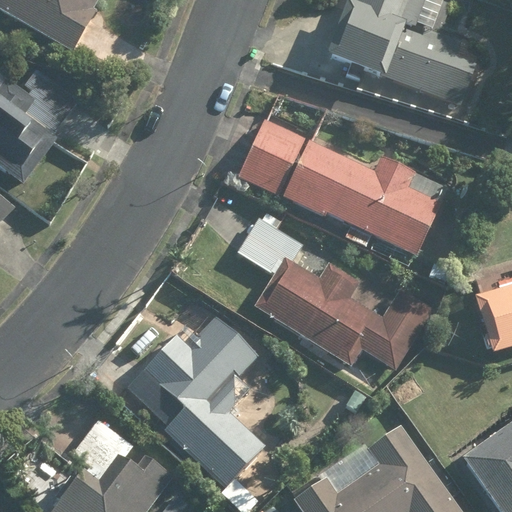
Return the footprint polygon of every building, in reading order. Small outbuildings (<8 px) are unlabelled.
[(0,0),(0,17),(71,57),(102,0),(0,0)] [(455,62),(461,44),(414,28),(423,0),(358,0),(335,67),(458,110),(473,68),(455,62)] [(0,176),(22,193),(83,111),(34,75),(20,94),(6,83),(0,78),(0,176)] [(237,186),(280,204),(415,262),(440,204),(410,191),(415,179),(378,163),(373,175),(305,146),(262,127),(237,186)] [(0,229),(12,216),(0,205),(0,229)] [(316,282),(283,263),(254,314),(348,367),(355,355),(397,378),(433,316),(396,295),(381,321),(353,306),(363,288),(325,266),(316,282)] [(511,287),(466,301),(484,362),(511,353),(511,287)] [(190,354),(178,342),(136,383),(148,394),(137,404),(222,492),(264,451),(229,415),(248,396),(238,385),(254,369),(215,329),(190,354)] [(511,511),(511,427),(454,467),(484,511),(511,511)] [(368,451),(379,467),(335,499),(324,482),(289,507),(292,511),(455,511),(398,430),(368,451)] [(72,488),(54,511),(149,511),(166,490),(120,456),(87,500),(72,488)]
